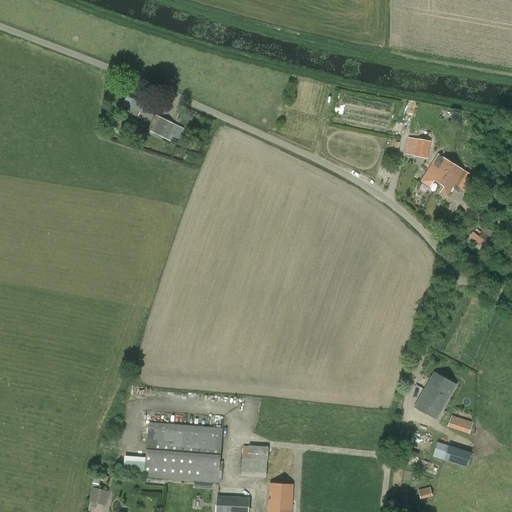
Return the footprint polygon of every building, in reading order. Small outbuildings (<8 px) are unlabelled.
[(150,119),(156,108),(130,94),(124,105),(150,119)] [(171,142),(178,127),(155,115),(148,131),(171,142)] [(428,159),(431,142),(416,139),(413,156),(428,159)] [(435,180),(440,183),(453,164),(439,155),(422,181),(431,187),(435,180)] [(459,192),(470,175),(453,164),(440,183),(445,186),(441,192),(447,197),(453,188),(459,192)] [(485,247),(491,239),(482,233),(480,235),(474,231),(470,237),(485,247)] [(437,420),(456,386),(434,373),(414,408),(437,420)] [(470,434),(473,423),(452,416),(448,427),(470,434)] [(221,482),(223,462),(220,462),(222,429),(149,423),(145,476),(221,482)] [(438,442),(433,457),(443,460),(448,446),(438,442)] [(241,476),(267,477),(268,446),(242,445),(241,476)] [(291,511),(293,485),(270,484),(268,511),(291,511)] [(93,487),(89,502),(105,505),(109,491),(93,487)] [(421,500),(433,497),(430,487),(419,490),(421,500)] [(217,498),(216,511),(248,511),(249,499),(217,498)]
